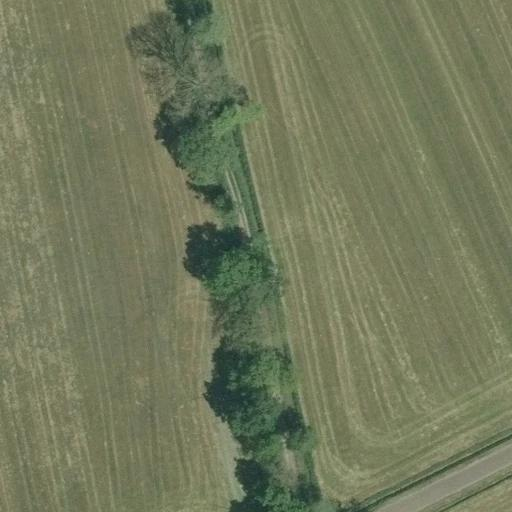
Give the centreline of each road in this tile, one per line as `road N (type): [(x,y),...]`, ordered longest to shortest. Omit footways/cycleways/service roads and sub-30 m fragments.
road 1 (track): [(301,511),(190,0)]
road 2 (unclassified): [(385,511),(511,447)]
